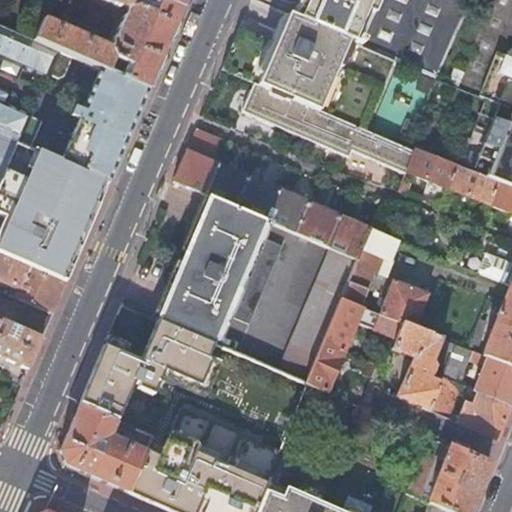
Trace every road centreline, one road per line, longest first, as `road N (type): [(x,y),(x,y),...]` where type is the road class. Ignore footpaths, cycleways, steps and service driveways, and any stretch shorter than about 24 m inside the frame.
road 1 (tertiary): [(219,0),(17,473)]
road 2 (residential): [(373,403),(511,463)]
